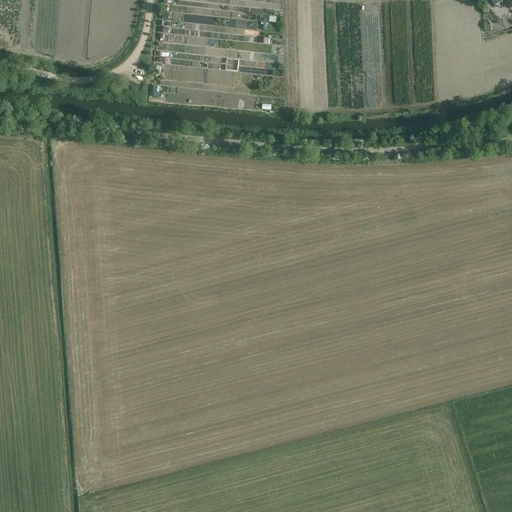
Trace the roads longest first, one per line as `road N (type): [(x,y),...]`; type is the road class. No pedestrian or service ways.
road 1 (unclassified): [(511,139),(310,150),(0,120)]
road 2 (track): [(0,63),(72,80),(112,75),(144,43),(151,0)]
